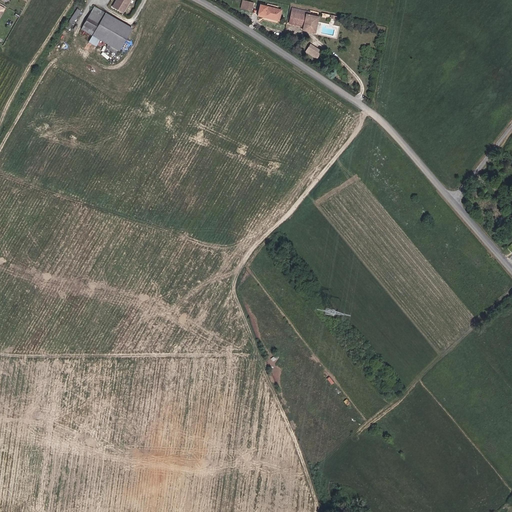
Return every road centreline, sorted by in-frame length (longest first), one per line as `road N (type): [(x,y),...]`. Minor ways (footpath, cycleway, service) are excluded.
road 1 (track): [(367,109),(247,257),(0,174)]
road 2 (unclassified): [(452,201),(376,115),(195,0)]
